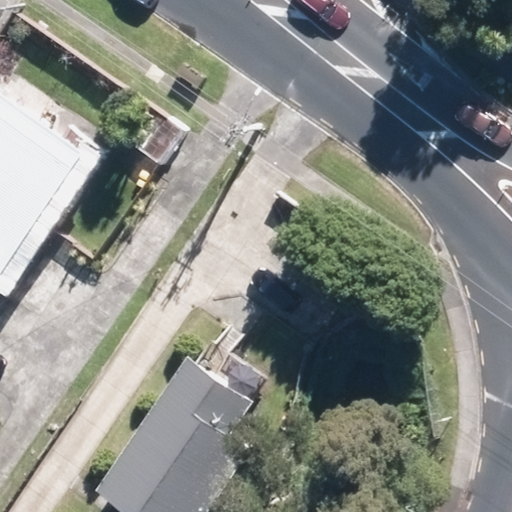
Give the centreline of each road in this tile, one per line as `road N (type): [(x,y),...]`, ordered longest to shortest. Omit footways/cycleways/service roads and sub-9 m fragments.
road 1 (secondary): [(511,252),(204,0)]
road 2 (secondary): [(325,0),(448,96),(511,134)]
